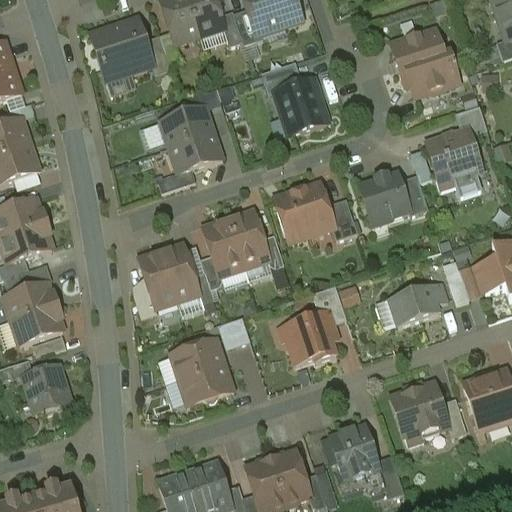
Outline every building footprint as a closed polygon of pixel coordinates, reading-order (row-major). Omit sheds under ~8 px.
[(185,0),(174,0),(173,5),(162,8),(162,6),(160,7),(170,38),(174,51),(175,50),(199,43),(185,0)] [(185,0),(199,43),(223,35),(224,34),(220,22),(212,0),(185,0)] [(293,0),(240,0),(246,16),(249,25),(254,23),(259,39),(260,38),(283,31),(284,33),(302,27),(293,0)] [(511,0),(494,0),(491,1),(506,47),(507,48),(511,46),(511,0)] [(254,23),(249,25),(246,16),(233,20),(242,48),(243,52),(262,46),(260,38),(259,39),(254,23)] [(232,18),(220,22),(224,34),(223,35),(229,53),(242,48),(233,20),(232,18)] [(129,28),(90,40),(102,76),(110,73),(114,85),(151,73),(152,72),(145,48),(146,48),(146,47),(141,34),(137,36),(130,32),(129,28)] [(174,51),(170,38),(158,43),(168,73),(181,68),(175,50),(174,51)] [(435,38),(420,42),(416,40),(407,43),(406,47),(391,52),(400,79),(443,64),(435,38)] [(158,43),(146,47),(146,48),(145,48),(152,72),(151,73),(154,82),(169,77),(168,73),(158,43)] [(511,46),(507,48),(506,47),(496,50),(502,68),(511,64),(511,46)] [(4,48),(0,49),(0,77),(13,74),(4,48)] [(443,64),(400,79),(404,93),(410,91),(414,103),(429,98),(432,100),(441,97),(443,94),(458,89),(449,62),(443,64)] [(295,69),(261,80),(268,101),(274,99),(274,98),(302,89),(295,69)] [(0,77),(0,106),(21,100),(13,74),(0,77)] [(133,83),(114,89),(117,99),(137,92),(133,83)] [(302,89),(274,98),(274,99),(284,127),(287,126),(292,140),(327,129),(313,86),(302,89)] [(479,113),(454,121),(461,140),(467,138),(467,139),(484,134),(485,138),(486,137),(479,113)] [(205,114),(160,129),(160,130),(163,129),(171,154),(211,141),(203,116),(205,115),(205,114)] [(22,125),(0,132),(0,160),(28,152),(20,126),(22,126),(22,125)] [(461,140),(427,151),(437,183),(435,184),(439,198),(455,193),(453,185),(475,178),(480,176),(467,139),(467,138),(461,140)] [(211,141),(171,154),(179,179),(177,180),(177,181),(191,176),(222,166),(222,165),(219,166),(211,141)] [(28,152),(0,160),(0,189),(39,177),(39,176),(37,177),(28,152)] [(176,179),(157,186),(161,199),(195,188),(191,176),(177,181),(177,180),(176,179)] [(475,178),(453,185),(455,193),(456,193),(459,203),(480,196),(478,189),(479,189),(475,178)] [(387,182),(375,186),(375,187),(359,193),(369,224),(386,218),(388,225),(408,219),(409,218),(399,188),(397,180),(387,184),(387,182)] [(416,182),(399,188),(409,218),(408,219),(410,222),(428,216),(416,182)] [(301,199),(297,197),(292,198),(291,198),(289,201),(275,206),(289,247),(310,240),(313,234),(329,228),(331,233),(332,232),(326,212),(319,191),(317,192),(318,193),(302,199),(301,199)] [(8,213),(0,215),(0,243),(47,228),(43,217),(40,218),(35,204),(8,213)] [(346,206),(326,212),(332,232),(331,233),(336,246),(357,240),(346,206)] [(253,217),(234,224),(233,221),(227,223),(244,276),(257,271),(259,266),(266,264),(268,263),(262,245),(253,217)] [(244,276),(227,223),(221,225),(221,228),(202,234),(211,262),(218,280),(219,280),(226,277),(231,280),(244,276)] [(47,228),(0,243),(0,254),(5,257),(8,256),(11,268),(52,255),(47,241),(51,240),(47,228)] [(284,271),(274,241),(262,245),(268,263),(266,264),(269,272),(274,275),(284,271)] [(511,248),(511,247),(492,253),(495,265),(475,272),(485,300),(505,294),(509,305),(511,304),(511,248)] [(182,253),(161,260),(176,306),(197,299),(199,303),(193,283),(182,249),(181,250),(182,253)] [(161,260),(140,266),(139,263),(138,263),(156,317),(157,316),(156,313),(176,306),(161,260)] [(219,280),(218,280),(211,262),(200,266),(204,279),(210,296),(219,293),(222,288),(219,280)] [(475,272),(458,277),(460,283),(468,306),(485,300),(475,272)] [(210,296),(204,279),(193,283),(199,303),(202,310),(213,306),(210,296)] [(460,283),(447,287),(456,313),(469,309),(468,306),(460,283)] [(46,288),(3,302),(11,327),(58,311),(54,298),(50,300),(46,288)] [(441,288),(388,306),(397,333),(439,319),(436,311),(447,307),(441,288)] [(347,310),(364,306),(360,289),(343,293),(347,310)] [(335,292),(312,300),(316,311),(312,319),(313,323),(322,320),(326,333),(346,326),(335,292)] [(58,311),(11,327),(19,351),(63,337),(59,325),(63,324),(58,311)] [(313,323),(303,326),(303,325),(297,322),(290,324),(287,330),(290,342),(287,343),(295,370),(314,364),(315,369),(336,362),(326,333),(322,320),(313,323)] [(62,342),(32,352),(36,363),(66,353),(62,342)] [(217,347),(170,362),(170,363),(174,362),(181,386),(222,373),(214,349),(217,348),(217,347)] [(27,367),(0,375),(0,383),(1,389),(23,382),(31,379),(27,367)] [(31,379),(23,382),(27,395),(26,398),(28,404),(30,406),(31,408),(37,407),(41,419),(71,410),(58,371),(31,379)] [(222,373),(181,386),(189,410),(186,411),(186,412),(234,397),(233,395),(230,397),(222,373)] [(511,395),(506,377),(464,391),(478,435),(511,423),(511,395)] [(421,394),(407,398),(407,397),(390,403),(403,443),(404,442),(407,451),(423,446),(423,444),(439,439),(438,436),(447,433),(448,433),(441,409),(434,388),(420,393),(421,394)] [(455,404),(441,409),(448,433),(447,433),(451,443),(466,438),(455,404)] [(364,432),(329,444),(344,490),(379,479),(380,479),(376,467),(364,432)] [(295,457),(283,461),(283,459),(270,463),(285,511),(288,511),(298,509),(299,506),(309,503),(310,502),(304,484),(295,457)] [(404,499),(391,462),(376,467),(380,479),(379,479),(387,505),(404,499)] [(285,511),(270,463),(257,468),(257,470),(245,474),(254,500),(257,511),(285,511)] [(218,468),(187,478),(198,511),(227,511),(231,511),(232,510),(227,495),(218,468)] [(198,511),(187,478),(157,488),(165,511),(198,511)] [(326,511),(316,480),(304,484),(310,502),(309,503),(312,511),(326,511)] [(245,511),(242,504),(238,491),(227,495),(232,510),(231,511),(230,511),(245,511)] [(75,511),(70,494),(58,497),(57,492),(45,495),(47,500),(33,504),(35,511),(75,511)] [(257,511),(254,500),(242,504),(245,511),(257,511)] [(35,511),(33,504),(19,508),(17,503),(6,506),(8,511),(5,511),(35,511)]
